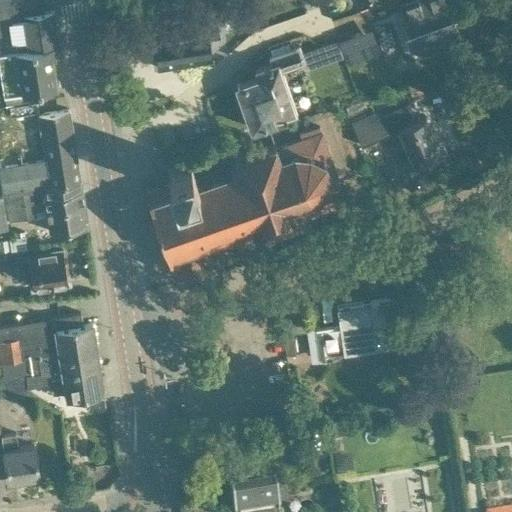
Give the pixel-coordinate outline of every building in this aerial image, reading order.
[(28,48),(59,43),(54,10),(44,12),(41,0),(0,0),(0,49),(9,50),(28,47),(28,48)] [(429,51),(462,39),(453,14),(455,14),(450,0),(414,0),(401,5),(406,20),(410,19),(413,27),(405,30),(411,46),(425,41),(429,51)] [(174,30),(153,33),(159,67),(212,59),(208,38),(219,36),(214,9),(172,16),(172,17),(178,16),(179,26),(177,26),(175,29),(174,30)] [(360,32),(350,35),(356,52),(366,49),(360,32)] [(0,49),(0,78),(3,96),(57,87),(52,53),(60,52),(59,43),(28,48),(28,47),(9,50),(0,49)] [(297,46),(288,49),(269,56),(271,62),(255,68),(258,77),(236,84),(252,128),(296,112),(281,70),(302,62),(297,46)] [(11,105),(0,107),(0,174),(3,192),(47,185),(47,186),(80,181),(80,180),(76,155),(69,109),(49,112),(38,114),(43,142),(23,145),(26,163),(22,163),(20,154),(19,154),(11,105)] [(425,116),(414,121),(406,105),(375,119),(372,112),(351,121),(361,145),(399,128),(415,164),(441,152),(425,116)] [(184,183),(178,167),(167,171),(171,182),(146,191),(172,265),(180,262),(186,279),(206,272),(197,245),(214,239),(216,245),(239,237),(237,231),(254,225),(258,238),(263,236),(262,234),(297,222),(298,224),(303,222),(301,218),(347,202),(318,118),(283,130),(286,136),(262,144),(261,139),(256,141),(257,143),(222,155),(221,152),(216,154),(221,170),(184,183)] [(84,204),(81,184),(80,181),(47,186),(48,194),(45,195),(47,210),(84,204)] [(31,192),(4,197),(9,221),(36,216),(31,192)] [(0,230),(8,229),(3,196),(0,196),(0,230)] [(50,231),(87,225),(84,204),(47,210),(50,231)] [(25,236),(9,239),(11,251),(27,249),(25,236)] [(63,249),(43,253),(28,255),(28,259),(10,262),(13,277),(31,274),(33,287),(68,281),(63,249)] [(469,263),(431,267),(434,297),(435,297),(442,296),(444,320),(467,318),(468,324),(499,321),(500,336),(511,335),(511,310),(500,312),(497,288),(482,289),(481,273),(470,274),(469,263)] [(395,344),(392,317),(389,297),(337,305),(339,322),(315,325),(320,360),(328,359),(327,352),(395,344)] [(62,372),(100,366),(92,322),(83,323),(81,311),(0,324),(0,373),(3,373),(3,375),(6,375),(62,372)] [(284,318),(286,330),(302,327),(300,315),(284,318)] [(296,354),(292,333),(282,334),(286,356),(296,354)] [(6,375),(7,394),(27,393),(27,387),(51,385),(52,393),(65,391),(66,399),(84,395),(104,392),(100,366),(62,372),(6,375)] [(294,427),(246,438),(250,456),(280,450),(282,461),(300,457),(294,427)] [(39,475),(34,444),(18,447),(16,432),(1,434),(8,480),(39,475)] [(278,511),(274,485),(273,485),(273,486),(231,493),(231,492),(230,492),(232,511),(278,511)]
